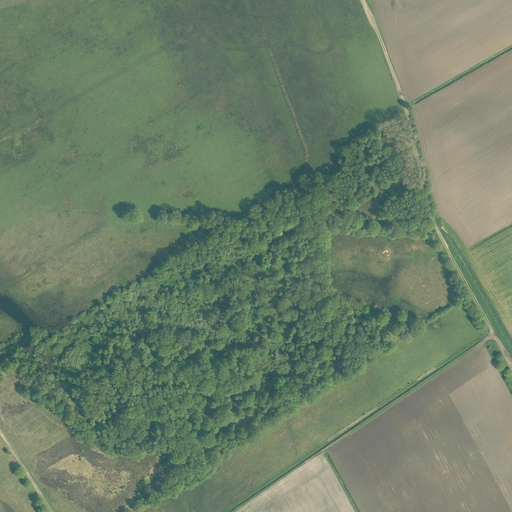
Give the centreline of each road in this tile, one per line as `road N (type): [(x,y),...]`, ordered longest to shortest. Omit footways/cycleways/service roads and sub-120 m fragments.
road 1 (track): [(433,224),(405,109),(362,0)]
road 2 (track): [(511,367),(433,224)]
